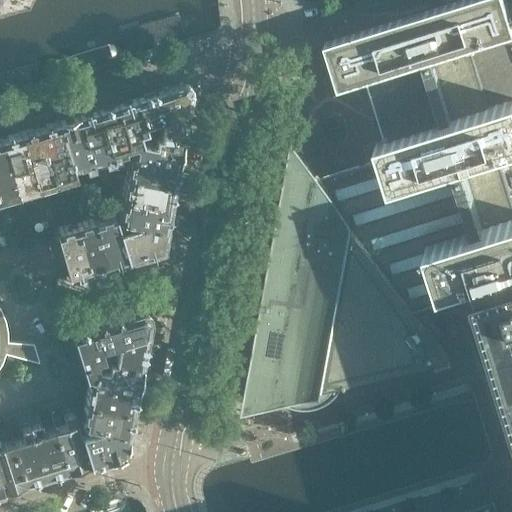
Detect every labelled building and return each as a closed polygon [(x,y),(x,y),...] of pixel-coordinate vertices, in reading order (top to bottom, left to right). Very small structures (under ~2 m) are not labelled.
[(511,511),(511,200),(502,168),(498,154),(511,149),(511,99),(487,107),(469,47),(511,33),(511,23),(504,0),(462,0),(324,43),(338,88),(366,79),(377,114),(376,115),(375,116),(375,117),(374,118),(374,119),(374,120),(374,121),(375,121),(375,122),(376,123),(377,124),(378,124),(380,124),(381,124),(385,139),(375,142),(380,156),(351,166),(350,164),(349,163),(348,162),(347,162),(346,161),(345,161),(343,161),(341,161),(341,162),(339,163),(338,164),(337,165),(337,166),(337,167),(337,169),(337,170),(316,176),(295,147),(248,403),(282,395),(282,396),(281,396),(287,400),(291,401),(293,402),(296,403),(300,404),(306,404),(311,404),(315,403),(319,402),(323,400),(327,398),(330,397),(332,395),(334,393),(336,391),(340,386),(342,382),(342,383),(342,382),(449,357),(414,309),(476,289),(493,344),(494,345),(499,362),(511,403),(511,511)] [(187,39),(180,15),(118,32),(125,56),(187,39)] [(48,70),(48,72),(49,73),(53,75),(55,75),(60,75),(66,74),(121,58),(117,43),(62,59),(56,61),(52,64),(50,65),(48,69),(48,70)] [(43,80),(38,64),(0,74),(0,89),(1,92),(43,80)] [(180,139),(186,107),(187,107),(190,91),(189,91),(189,90),(181,83),(180,83),(180,82),(179,83),(166,87),(165,87),(165,88),(165,89),(160,117),(157,135),(180,139)] [(160,117),(165,89),(165,88),(134,97),(141,122),(160,117)] [(143,129),(141,122),(134,97),(115,103),(129,150),(140,141),(137,131),(143,129)] [(129,150),(115,103),(96,108),(111,162),(119,159),(117,153),(129,150)] [(111,162),(96,108),(77,114),(92,167),(111,162)] [(92,167),(77,114),(76,114),(57,120),(71,167),(83,164),(84,169),(92,167)] [(71,167),(57,120),(38,126),(54,181),(73,175),(71,167)] [(54,181),(38,126),(18,131),(35,186),(54,181)] [(35,186),(18,131),(0,136),(0,139),(15,192),(35,186)] [(180,139),(157,135),(153,134),(152,143),(140,141),(129,150),(128,154),(176,162),(177,162),(181,139),(180,139)] [(0,196),(15,192),(0,139),(0,196)] [(172,184),(176,162),(128,154),(124,175),(172,184)] [(169,205),(172,184),(124,175),(121,196),(169,205)] [(165,226),(169,205),(121,196),(117,218),(140,222),(165,226)] [(87,270),(73,224),(65,226),(63,219),(71,217),(66,199),(52,203),(47,204),(67,274),(67,275),(67,276),(87,270)] [(126,259),(117,228),(112,212),(93,218),(107,265),(126,259)] [(107,265),(93,218),(73,224),(87,270),(107,265)] [(162,248),(165,226),(140,222),(117,228),(126,259),(142,254),(142,255),(160,249),(161,248),(162,248)] [(3,354),(4,351),(37,360),(32,341),(6,339),(6,337),(6,333),(6,331),(5,327),(5,323),(4,321),(3,318),(2,314),(1,310),(0,309),(0,360),(1,358),(3,354)] [(146,334),(148,319),(148,318),(140,311),(139,311),(139,310),(124,315),(125,316),(94,325),(101,348),(114,344),(145,334),(146,334)] [(103,355),(101,348),(94,325),(72,331),(71,332),(70,332),(72,336),(79,360),(85,378),(94,368),(91,358),(103,355)] [(140,365),(145,334),(114,344),(111,360),(140,365)] [(79,360),(72,336),(59,340),(66,364),(79,360)] [(136,388),(140,365),(111,360),(107,359),(105,370),(94,368),(85,378),(89,379),(136,388)] [(132,410),(136,388),(89,379),(85,401),(132,410)] [(128,431),(132,410),(85,401),(80,423),(99,426),(128,431)] [(88,463),(79,432),(72,409),(62,412),(65,422),(53,426),(66,470),(88,464),(88,463)] [(66,470),(53,426),(41,429),(38,419),(29,422),(45,476),(66,470)] [(45,476),(29,422),(19,425),(22,435),(10,439),(24,483),(45,476)] [(124,451),(127,433),(128,433),(128,431),(99,426),(79,432),(88,463),(105,458),(105,459),(107,458),(121,454),(123,454),(123,453),(123,452),(124,452),(124,451)] [(24,483),(10,439),(0,441),(0,483),(2,490),(24,483)] [(109,496),(107,489),(100,491),(102,499),(109,496)]
